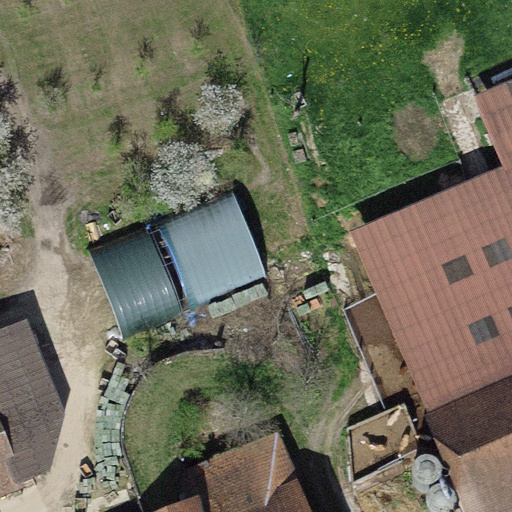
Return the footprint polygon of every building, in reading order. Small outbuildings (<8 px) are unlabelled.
[(511,511),(511,80),(474,97),(503,165),(349,232),(463,511),(511,511)] [(128,323),(274,268),(243,186),(97,241),(128,323)] [(0,497),(26,486),(24,481),(51,470),(66,413),(25,317),(0,326),(0,497)] [(388,413),(352,422),(362,462),(398,453),(388,413)] [(311,511),(277,432),(188,468),(200,496),(157,511),(311,511)]
